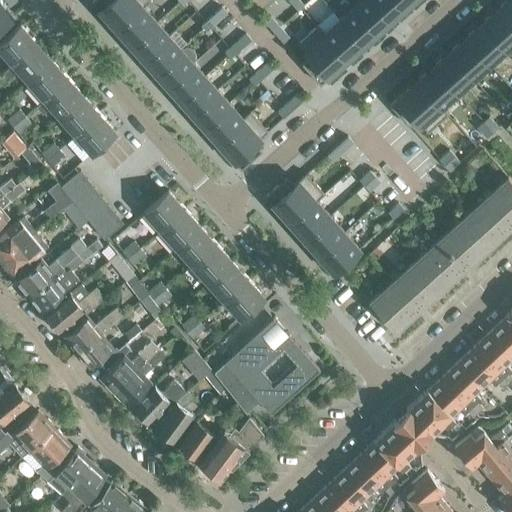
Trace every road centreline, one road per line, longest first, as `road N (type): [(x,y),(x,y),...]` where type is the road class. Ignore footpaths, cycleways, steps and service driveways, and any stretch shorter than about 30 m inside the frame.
road 1 (residential): [(225,208),(457,0)]
road 2 (residential): [(189,511),(108,445),(0,298)]
road 3 (residential): [(225,208),(65,35),(53,1)]
road 4 (residential): [(388,394),(225,208)]
road 5 (residential): [(388,394),(260,511)]
road 6 (residential): [(511,279),(388,394)]
road 7 (residential): [(388,394),(485,511)]
